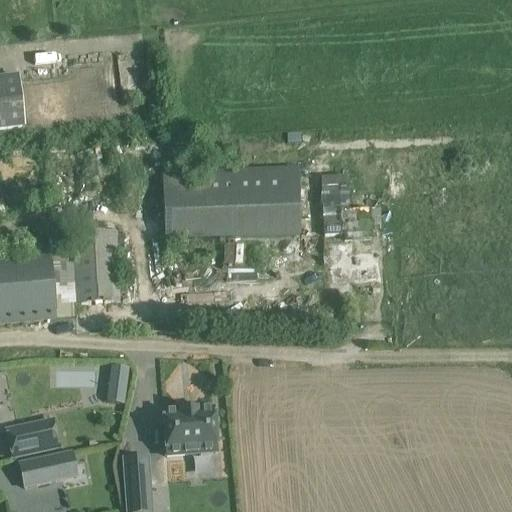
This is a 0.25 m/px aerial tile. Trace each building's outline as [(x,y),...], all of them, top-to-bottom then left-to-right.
[(17,76),(0,77),(0,131),(23,129),(17,76)] [(297,168),(161,173),(163,242),(299,238),(297,168)] [(345,177),(320,179),(323,237),(348,236),(361,235),(361,241),(371,241),(370,235),(369,211),(347,212),(345,177)] [(0,325),(55,321),(75,319),(75,317),(74,306),(99,305),(117,305),(114,233),(69,234),(70,241),(48,243),(49,251),(0,254),(0,325)] [(105,404),(124,405),(126,368),(107,367),(105,404)] [(212,410),(162,414),(165,458),(187,456),(215,454),(215,446),(212,410)] [(10,431),(6,432),(7,440),(11,459),(40,453),(58,449),(53,422),(10,431)] [(57,458),(18,466),(23,489),(62,481),(57,458)] [(146,459),(123,461),(124,485),(126,511),(150,511),(148,483),(146,459)]
